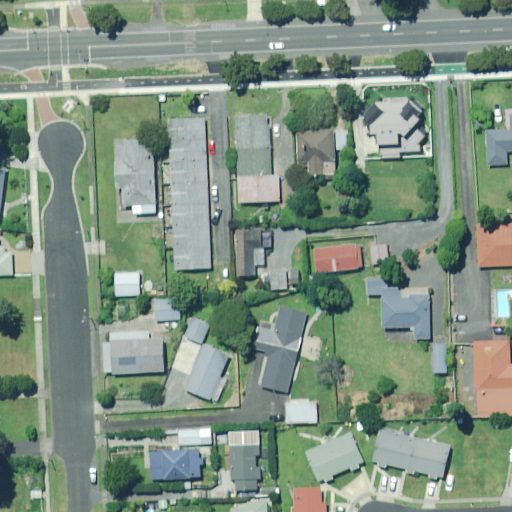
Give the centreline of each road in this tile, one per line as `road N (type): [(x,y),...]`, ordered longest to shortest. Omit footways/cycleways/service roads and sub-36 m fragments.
road 1 (secondary): [(511,28),(3,49)]
road 2 (residential): [(82,511),(62,135)]
